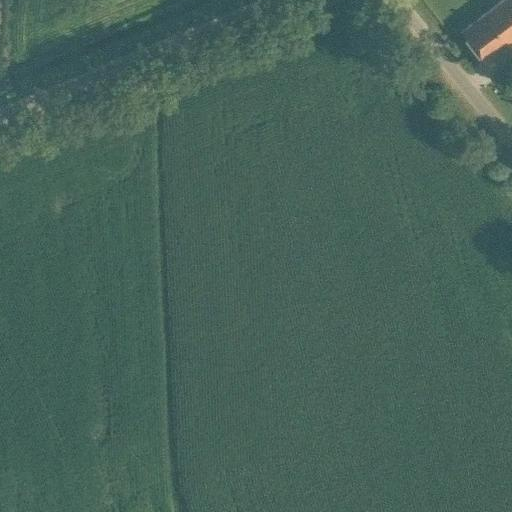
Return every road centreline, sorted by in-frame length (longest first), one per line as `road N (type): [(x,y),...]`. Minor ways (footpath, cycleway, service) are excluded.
road 1 (unclassified): [(282,0),(0,103)]
road 2 (unclassified): [(511,123),(405,0)]
